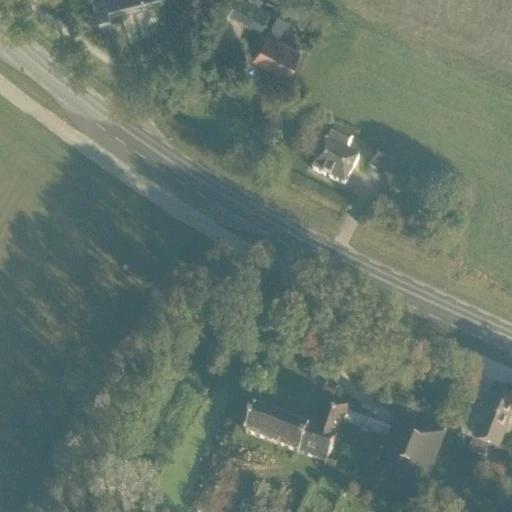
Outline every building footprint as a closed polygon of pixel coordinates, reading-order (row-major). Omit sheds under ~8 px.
[(93,0),(95,6),(97,14),(115,9),(116,11),(117,11),(117,9),(129,6),(129,7),(131,7),(131,5),(143,2),(144,3),(146,3),(145,1),(149,0),(93,0)] [(233,0),(225,15),(258,32),(269,11),(258,5),(260,0),(233,0)] [(289,6),(286,13),(296,18),(300,11),(289,6)] [(253,58),(285,75),(298,50),(276,38),(282,26),(285,27),(288,21),(276,15),(267,33),(266,33),(253,58)] [(312,174),(345,189),(358,159),(345,154),(351,141),(332,132),(326,145),(325,145),(312,174)] [(390,181),(401,160),(379,149),(368,170),(390,181)] [(499,453),(511,417),(511,407),(493,400),(476,444),(474,443),(469,455),(484,461),(488,449),(499,453)] [(246,436),(329,465),(349,408),(330,401),(319,433),(255,410),(246,436)] [(420,505),(446,431),(403,415),(397,432),(393,430),(372,488),(420,505)]
